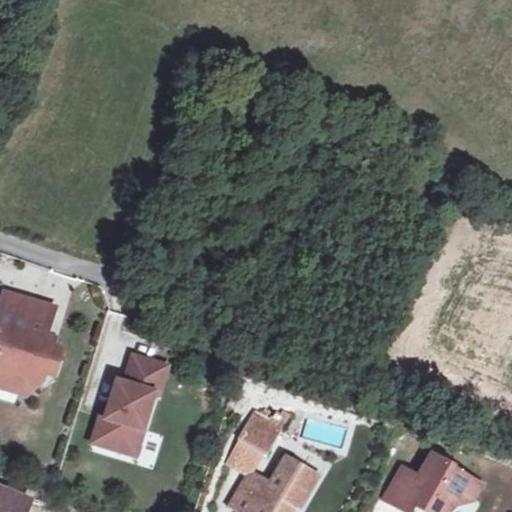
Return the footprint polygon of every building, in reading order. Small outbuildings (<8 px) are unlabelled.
[(207,102),(216,80),(201,74),(191,96),(207,102)] [(47,341),(56,311),(7,295),(0,318),(0,331),(7,333),(0,357),(0,381),(26,390),(31,375),(47,380),(55,356),(38,351),(41,344),(47,341)] [(38,351),(55,356),(58,346),(47,341),(41,344),(38,351)] [(104,416),(96,443),(125,452),(127,445),(141,449),(158,394),(162,395),(170,367),(136,357),(128,384),(121,382),(114,408),(110,418),(104,416)] [(265,403),(242,442),(268,457),(298,406),(291,402),(284,413),(265,403)] [(107,406),(104,416),(110,418),(114,408),(107,406)] [(268,457),(242,442),(234,456),(259,471),(268,457)] [(127,445),(125,452),(139,456),(141,449),(127,445)] [(276,465),(281,469),(289,456),(284,452),(276,465)] [(456,470),(457,468),(434,455),(422,478),(404,468),(386,500),(406,511),(413,511),(417,506),(427,511),(451,511),(454,507),(475,502),(484,486),(456,470)] [(289,456),(281,469),(273,483),(262,477),(256,486),(246,480),(230,507),(239,511),(277,511),(284,501),(296,508),(300,510),(321,475),(289,456)] [(49,511),(52,506),(0,484),(0,511),(49,511)] [(293,511),(296,508),(284,501),(277,511),(293,511)]
